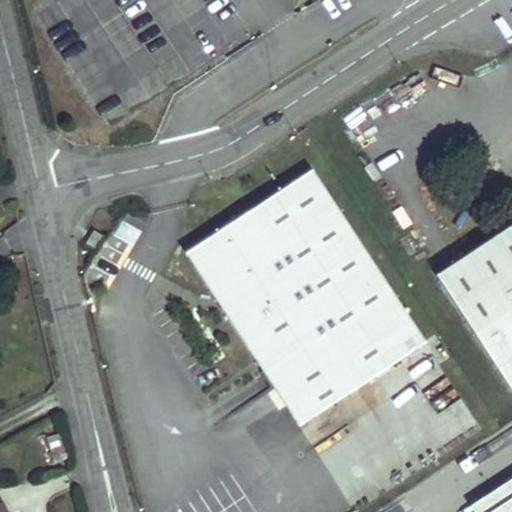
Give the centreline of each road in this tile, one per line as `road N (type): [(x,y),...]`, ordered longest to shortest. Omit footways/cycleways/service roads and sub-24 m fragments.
road 1 (unclassified): [(34,193),(212,148),(444,0)]
road 2 (residential): [(34,193),(114,511)]
road 3 (residential): [(0,45),(34,193)]
road 4 (unknown): [(511,111),(403,170)]
